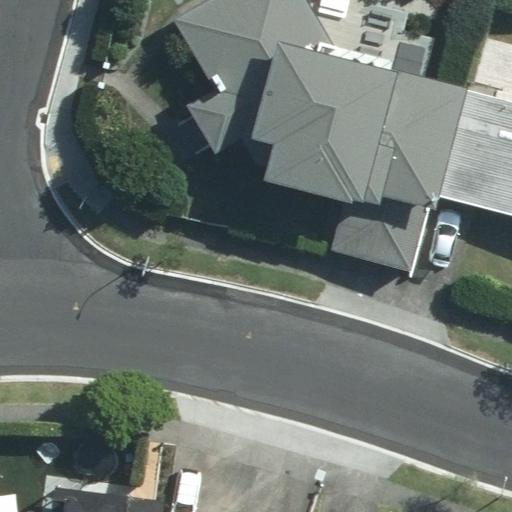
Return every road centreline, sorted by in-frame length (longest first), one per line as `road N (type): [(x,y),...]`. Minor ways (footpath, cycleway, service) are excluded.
road 1 (residential): [(511,436),(205,335),(96,318),(0,315)]
road 2 (residential): [(53,0),(0,224)]
